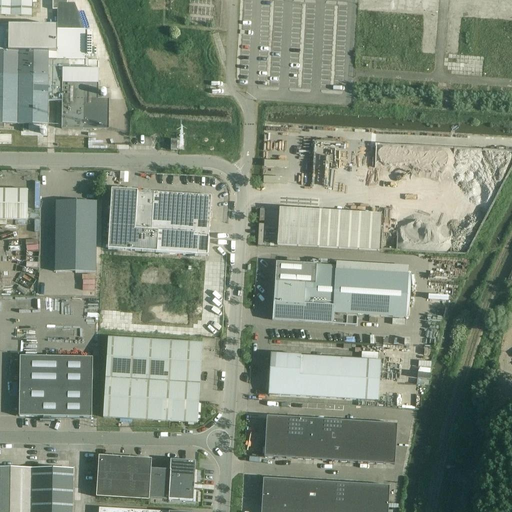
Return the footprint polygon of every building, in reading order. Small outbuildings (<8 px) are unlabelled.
[(0,0),(0,16),(31,17),(31,0),(0,0)] [(164,0),(164,20),(213,23),(214,0),(164,0)] [(358,0),(356,41),(387,42),(389,0),(358,0)] [(412,0),(412,43),(432,43),(433,0),(412,0)] [(472,0),(453,0),(452,45),(471,46),(472,0)] [(511,0),(490,0),(511,32),(511,0)] [(0,29),(0,124),(47,125),(48,102),(62,102),(61,129),(108,130),(109,100),(98,99),(98,70),(98,61),(84,61),(56,61),(48,60),(48,53),(56,53),(57,29),(56,26),(8,25),(8,30),(0,29)] [(84,30),(57,29),(56,53),(56,61),(84,61),(84,30)] [(382,58),(381,48),(372,48),(372,58),(382,58)] [(386,60),(396,60),(397,50),(386,49),(386,60)] [(446,104),(448,85),(355,79),(354,98),(446,104)] [(511,109),(511,90),(453,87),(452,106),(511,109)] [(0,220),(27,221),(27,191),(0,190),(0,220)] [(110,190),(106,250),(156,253),(207,256),(211,196),(153,193),(137,192),(110,190)] [(95,273),(96,202),(56,202),(55,272),(95,273)] [(379,251),(381,215),(279,209),(277,245),(379,251)] [(109,257),(108,280),(186,284),(187,261),(109,257)] [(336,266),(276,263),(272,321),(291,322),(291,320),(344,324),(345,314),(405,318),(408,275),(336,270),(336,266)] [(83,275),(83,292),(93,292),(93,275),(83,275)] [(381,340),(392,340),(393,330),(382,329),(381,340)] [(198,404),(202,343),(108,338),(103,418),(197,424),(198,404)] [(270,354),(268,395),(378,402),(380,361),(377,361),(361,360),(270,354)] [(91,418),(92,358),(19,357),(18,417),(91,418)] [(426,377),(426,364),(414,364),(414,377),(426,377)] [(287,439),(289,418),(266,417),(265,437),(287,439)] [(305,440),(306,420),(289,418),(287,439),(305,440)] [(323,441),(324,421),(306,420),(305,440),(323,441)] [(341,442),(342,422),(324,421),(323,441),(341,442)] [(359,443),(360,423),(342,422),(341,442),(359,443)] [(360,423),(359,443),(377,444),(378,424),(360,423)] [(377,444),(376,464),(394,465),(397,425),(378,424),(377,444)] [(286,459),(287,439),(265,437),(264,457),(286,459)] [(304,460),(305,440),(287,439),(286,459),(304,460)] [(322,461),(323,441),(305,440),(304,460),(322,461)] [(340,462),(341,442),(323,441),(322,461),(340,462)] [(358,463),(359,443),(341,442),(340,462),(358,463)] [(377,444),(359,443),(358,463),(376,464),(377,444)] [(151,460),(98,456),(95,498),(148,501),(149,499),(151,469),(151,460)] [(151,469),(149,499),(192,502),(195,463),(170,461),(170,471),(151,469)] [(71,511),(73,469),(0,468),(0,511),(71,511)] [(448,470),(446,481),(453,482),(455,472),(448,470)] [(263,479),(260,511),(387,511),(389,487),(263,479)]
